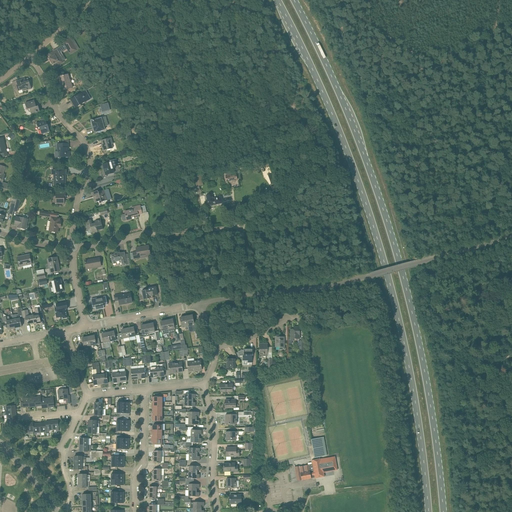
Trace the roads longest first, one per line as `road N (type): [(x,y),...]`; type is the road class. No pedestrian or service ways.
road 1 (primary): [(277,0),(318,82),(385,265),(412,383),(428,511)]
road 2 (primary): [(441,511),(431,412),(390,231),(292,0)]
road 3 (unclassified): [(198,303),(337,284),(511,232)]
road 4 (residential): [(71,246),(89,151),(29,57)]
road 5 (track): [(475,181),(497,0)]
road 6 (residential): [(217,511),(204,382)]
road 7 (residential): [(134,511),(144,388)]
